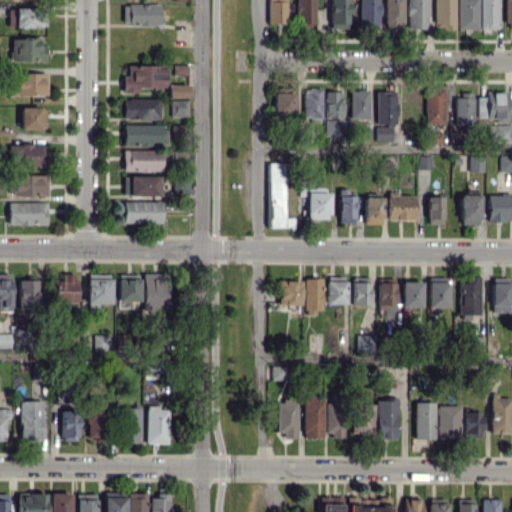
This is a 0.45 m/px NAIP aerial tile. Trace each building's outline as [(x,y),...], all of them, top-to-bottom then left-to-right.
[(266,0),(266,23),(284,23),(284,0),(266,0)] [(313,0),(294,0),(296,29),(314,28),(313,0)] [(329,0),(329,28),(347,28),(347,0),(329,0)] [(377,0),(357,0),(358,26),(378,25),(377,0)] [(402,0),(384,0),(383,28),(402,28),(402,0)] [(425,0),(405,0),(406,28),(425,28),(425,0)] [(454,29),(453,0),(434,0),(434,29),(454,29)] [(456,0),(457,29),(477,29),(476,0),(456,0)] [(495,0),(478,0),(479,29),(496,28),(495,0)] [(511,0),(502,0),(503,27),(511,26),(511,0)] [(158,25),(159,6),(121,5),(121,24),(158,25)] [(6,27),(43,26),(43,7),(6,8),(6,27)] [(9,61),(45,61),(45,45),(39,45),(39,38),(9,38),(9,61)] [(121,92),(137,92),(137,86),(164,87),(164,65),(126,64),(126,75),(121,75),(121,92)] [(186,74),(186,64),(174,64),(174,74),(186,74)] [(45,73),(14,72),(14,95),(45,95),(45,73)] [(186,97),(186,83),(165,84),(166,97),(186,97)] [(424,87),(423,124),(442,124),(443,87),(424,87)] [(320,89),(302,89),(302,120),(320,120),(320,89)] [(367,89),(348,89),(348,118),(367,119),(367,89)] [(395,94),(383,94),(384,91),(374,90),(373,140),(390,140),(390,125),(394,125),(395,94)] [(342,118),(342,91),(323,91),(323,118),(342,118)] [(475,96),(475,118),(506,118),(507,91),(484,91),(484,96),(475,96)] [(293,92),(272,92),(272,116),(292,116),(293,92)] [(472,93),(453,94),(454,124),(473,123),(472,93)] [(121,99),(122,119),(158,118),(158,98),(121,99)] [(187,116),(187,100),(169,99),(168,116),(187,116)] [(19,129),(44,128),(44,106),(18,107),(19,129)] [(159,123),(121,125),(121,146),(160,144),(159,123)] [(510,124),(487,125),(487,140),(510,140),(510,124)] [(442,132),(427,131),(426,143),(441,144),(442,132)] [(12,166),(45,165),(44,143),(7,144),(7,158),(12,158),(12,166)] [(160,170),(160,149),(121,150),(121,171),(160,170)] [(183,163),(184,150),(169,150),(169,163),(183,163)] [(497,171),(511,170),(511,154),(497,155),(497,171)] [(429,155),(417,155),(416,169),(429,169),(429,155)] [(466,171),(482,171),(482,155),(467,155),(466,171)] [(282,217),(283,162),(266,162),(265,226),(292,226),(292,217),(282,217)] [(46,195),(45,174),(12,175),(12,196),(46,195)] [(157,175),(122,175),(121,195),(157,195),(157,175)] [(315,187),(297,186),(297,195),(305,195),(305,217),(328,218),(329,192),(315,192),(315,187)] [(352,188),(336,188),(337,222),(352,222),(352,188)] [(478,194),(458,194),(458,224),(478,224),(478,194)] [(484,221),(509,221),(509,195),(485,194),(484,221)] [(385,219),(412,220),(413,195),(385,195),(385,219)] [(380,196),(362,196),(362,223),(380,224),(380,196)] [(425,196),(425,224),(441,224),(441,196),(425,196)] [(121,222),(160,222),(160,201),(121,200),(121,222)] [(6,224),(44,224),(45,202),(7,201),(6,224)] [(165,273),(141,272),(140,306),(164,307),(165,273)] [(10,274),(0,273),(0,310),(9,311),(10,274)] [(51,279),(52,301),(75,301),(75,273),(59,273),(59,279),(51,279)] [(109,303),(109,273),(85,273),(85,303),(109,303)] [(115,300),(137,301),(138,273),(115,273),(115,300)] [(457,282),(456,314),(477,314),(478,276),(467,275),(467,282),(457,282)] [(445,307),(446,277),(426,276),(425,307),(445,307)] [(319,277),(302,278),(304,313),(321,312),(319,277)] [(350,277),(351,305),(368,304),(368,277),(350,277)] [(393,303),(393,278),(376,277),(376,309),(385,309),(385,303),(393,303)] [(507,312),(508,278),(489,277),(489,311),(507,312)] [(16,304),(36,304),(35,279),(16,279),(16,304)] [(277,305),(300,305),(299,280),(277,280),(277,305)] [(323,303),(343,304),(344,280),(324,280),(323,303)] [(420,307),(420,281),(400,281),(399,306),(420,307)] [(12,348),(27,349),(27,328),(13,327),(12,348)] [(9,333),(0,332),(0,347),(9,348),(9,333)] [(108,334),(91,334),(92,350),(109,349),(108,334)] [(355,352),(373,352),(373,334),(354,334),(355,352)] [(482,335),(467,335),(467,352),(482,352),(482,335)] [(323,435),(343,435),(342,392),(329,392),(329,403),(323,403),(323,435)] [(87,439),(107,438),(106,395),(85,396),(87,439)] [(509,432),(509,395),(489,395),(489,432),(509,432)] [(322,398),(302,397),(301,437),(322,437),(322,398)] [(395,438),(394,399),(374,400),(375,439),(395,438)] [(40,400),(17,400),(18,440),(41,440),(40,400)] [(296,400),(275,400),(275,432),(282,432),(282,437),(295,438),(296,400)] [(433,438),(432,402),(412,402),(413,439),(433,438)] [(166,443),(167,409),(157,408),(158,405),(145,405),(144,443),(166,443)] [(435,438),(458,438),(458,405),(435,405),(435,438)] [(121,406),(120,442),(138,442),(139,407),(121,406)] [(0,439),(4,440),(5,417),(9,417),(9,408),(0,407),(0,439)] [(60,440),(77,440),(76,410),(59,410),(60,440)] [(479,411),(460,411),(460,436),(479,436),(479,411)] [(101,511),(124,511),(124,492),(102,491),(101,511)] [(15,492),(15,511),(44,511),(44,492),(15,492)] [(69,511),(70,492),(48,492),(47,511),(69,511)] [(144,511),(145,492),(128,492),(128,511),(144,511)] [(94,511),(94,494),(74,493),(73,511),(94,511)] [(148,496),(148,511),(168,511),(168,496),(148,496)] [(339,511),(340,497),(318,496),(317,511),(339,511)] [(387,511),(388,503),(357,504),(357,496),(346,496),(345,511),(387,511)] [(401,511),(420,511),(421,498),(402,498),(401,511)] [(446,511),(447,498),(426,498),(426,511),(446,511)] [(471,511),(472,498),(455,498),(455,511),(471,511)] [(498,511),(499,499),(480,498),(479,511),(498,511)]
